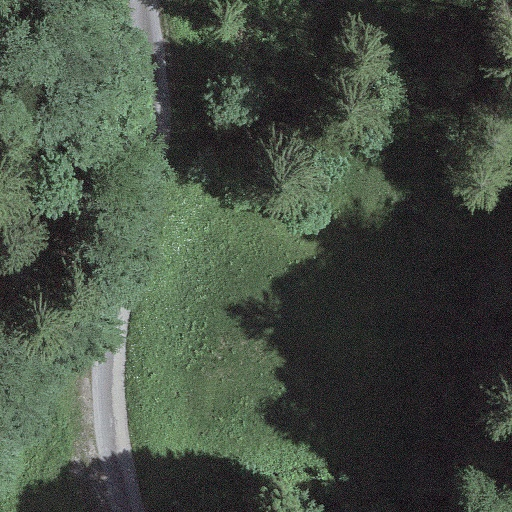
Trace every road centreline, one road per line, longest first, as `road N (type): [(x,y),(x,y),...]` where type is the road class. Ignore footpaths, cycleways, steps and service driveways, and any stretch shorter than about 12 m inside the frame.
road 1 (track): [(110,366),(114,306),(143,208),(156,96),(144,0)]
road 2 (track): [(129,511),(110,366)]
